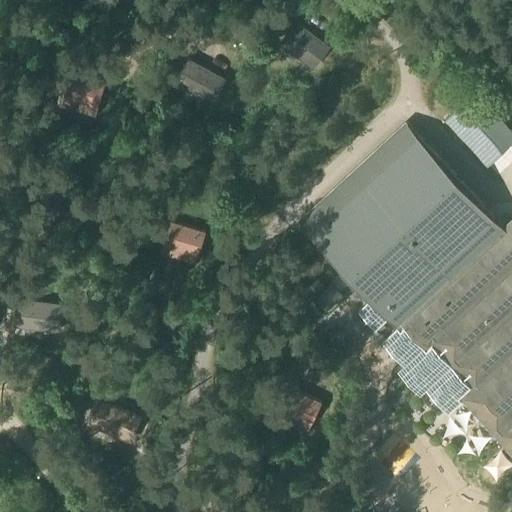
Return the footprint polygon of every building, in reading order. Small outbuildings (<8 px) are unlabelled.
[(282,43),(314,67),(329,47),(298,22),(282,43)] [(178,82),(213,102),(225,79),(190,60),(178,82)] [(61,105),(97,116),(106,82),(71,73),(61,105)] [(511,138),(474,97),(452,118),(444,124),(486,169),(488,166),(498,157),(511,144),(511,138)] [(354,172),(301,221),(371,297),(358,310),(366,319),(375,329),(389,317),(398,326),(381,341),(403,365),(415,377),(426,390),(448,413),(464,398),(511,450),(511,222),(506,228),(457,175),(408,122),(354,172)] [(162,252),(197,263),(207,231),(172,221),(162,252)] [(305,288),(325,310),(336,300),(342,295),(330,283),(325,288),(316,278),(305,288)] [(16,324),(59,329),(62,305),(20,300),(16,324)] [(275,416),(308,432),(323,402),(290,386),(275,416)] [(91,423),(131,439),(139,416),(100,400),(91,423)] [(511,452),(502,442),(483,460),(501,479),(511,467),(511,452)]
